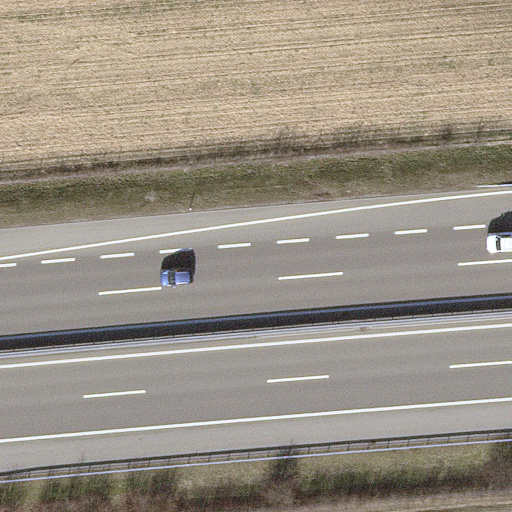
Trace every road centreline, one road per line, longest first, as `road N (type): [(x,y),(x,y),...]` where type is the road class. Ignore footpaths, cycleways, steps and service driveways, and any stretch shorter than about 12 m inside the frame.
road 1 (motorway): [(0,405),(511,363)]
road 2 (motorway): [(511,261),(0,301)]
